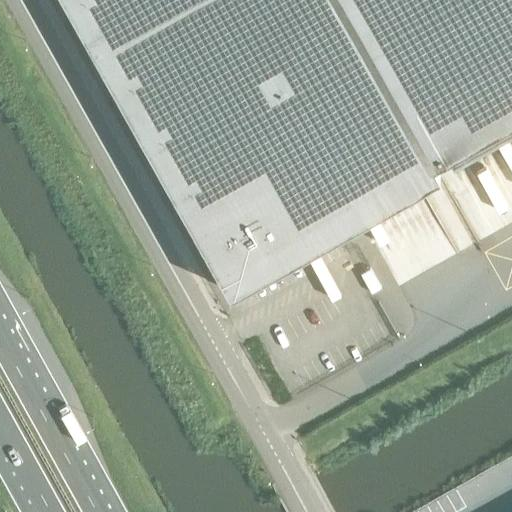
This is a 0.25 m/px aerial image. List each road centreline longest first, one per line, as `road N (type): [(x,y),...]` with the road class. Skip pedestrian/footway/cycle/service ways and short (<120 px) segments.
road 1 (unclassified): [(307,511),(22,0)]
road 2 (unknown): [(266,438),(511,289)]
road 3 (trunk): [(101,511),(0,330)]
